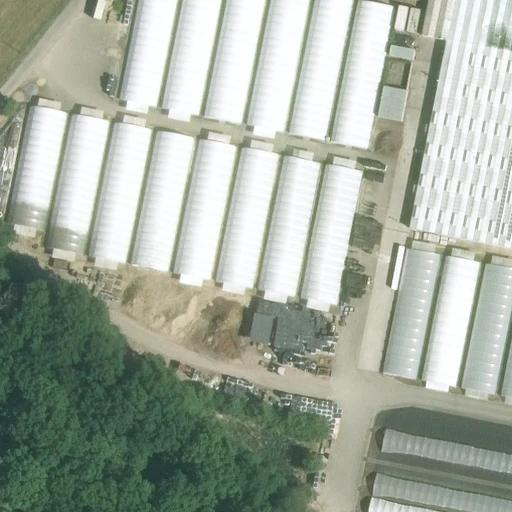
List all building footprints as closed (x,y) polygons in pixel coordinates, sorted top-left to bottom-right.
[(396,8),(354,0),(138,0),(119,100),(368,150),(396,8)] [(511,0),(429,0),(423,37),(448,41),(411,230),(511,249),(511,0)] [(385,84),(377,115),(405,122),(412,91),(385,84)] [(363,173),(30,107),(6,225),(43,232),(45,249),(337,306),(363,173)] [(511,269),(407,250),(382,373),(511,398),(511,269)] [(338,323),(255,306),(248,336),(331,352),(338,323)]
